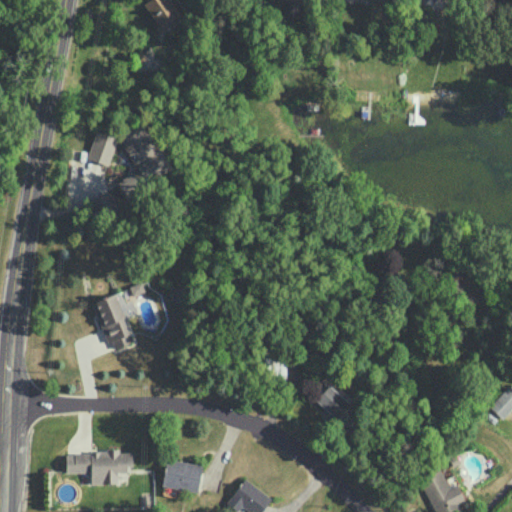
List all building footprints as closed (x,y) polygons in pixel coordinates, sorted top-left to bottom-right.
[(144,0),(158,28),(180,17),(170,0),(144,0)] [(126,198),(146,187),(144,182),(170,167),(143,120),(117,135),(137,169),(116,181),(126,198)] [(86,158),(107,165),(117,137),(95,130),(86,158)] [(144,290),(140,281),(128,286),(132,295),(144,290)] [(314,399),(335,419),(349,403),(328,384),(314,399)] [(489,406),(502,418),(511,407),(511,387),(508,384),(489,406)] [(65,472),(90,472),(90,483),(117,483),(117,472),(130,472),(130,451),(119,451),(119,449),(89,449),(89,453),(65,453),(65,472)] [(201,464),(165,458),(161,485),(197,491),(201,464)] [(417,479),(434,511),(462,511),(457,503),(463,500),(454,483),(448,486),(439,468),(417,479)] [(236,511),(241,505),(250,511),(259,511),(270,498),(244,478),(225,501),(236,511)]
